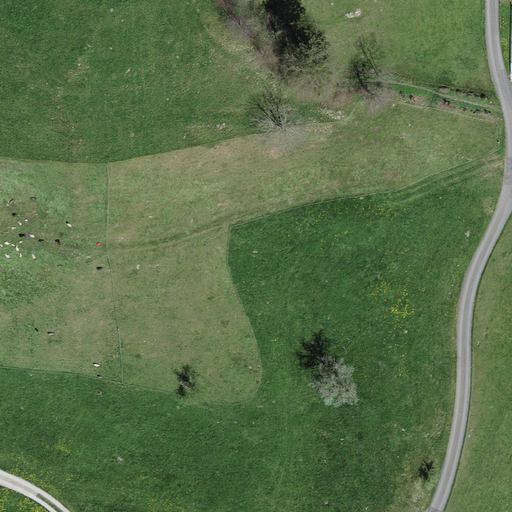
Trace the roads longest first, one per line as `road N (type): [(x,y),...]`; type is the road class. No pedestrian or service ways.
road 1 (unclassified): [(511,171),(468,296),(458,427),(434,511)]
road 2 (unclassified): [(492,0),(493,48),(511,128)]
